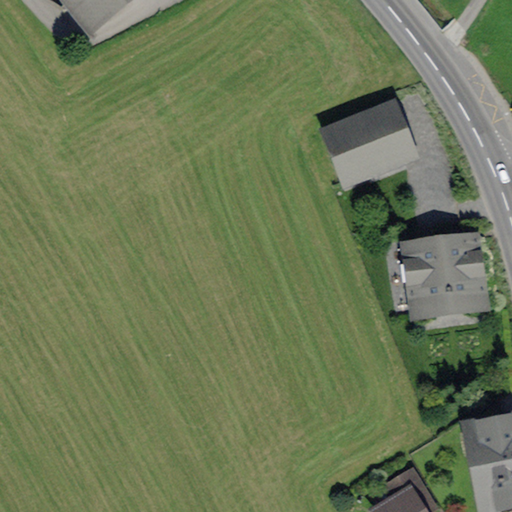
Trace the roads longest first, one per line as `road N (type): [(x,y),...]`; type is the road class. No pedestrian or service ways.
road 1 (secondary): [(382,0),(454,95),(495,176)]
road 2 (unknown): [(161,511),(0,426)]
